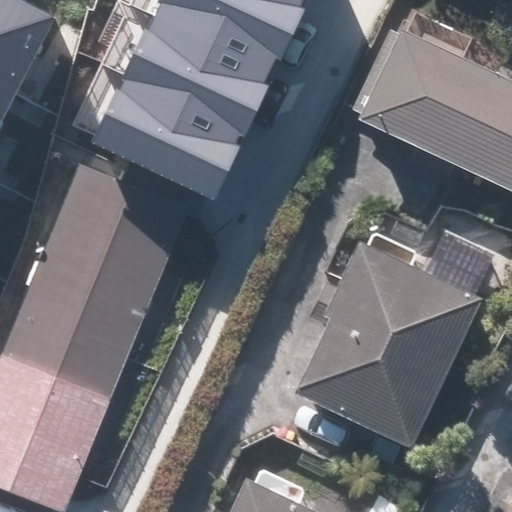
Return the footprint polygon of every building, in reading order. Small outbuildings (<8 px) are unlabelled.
[(0,0),(0,148),(68,11),(45,0),(0,0)] [(144,0),(83,126),(219,191),(311,0),(144,0)] [(399,40),(383,32),(342,123),(511,199),(511,90),(447,61),(459,37),(410,15),(399,40)] [(0,340),(0,476),(67,504),(193,198),(78,151),(0,340)] [(405,453),(495,259),(446,236),(423,286),(351,252),(284,396),(405,453)] [(230,511),(308,511),(245,482),(230,511)]
